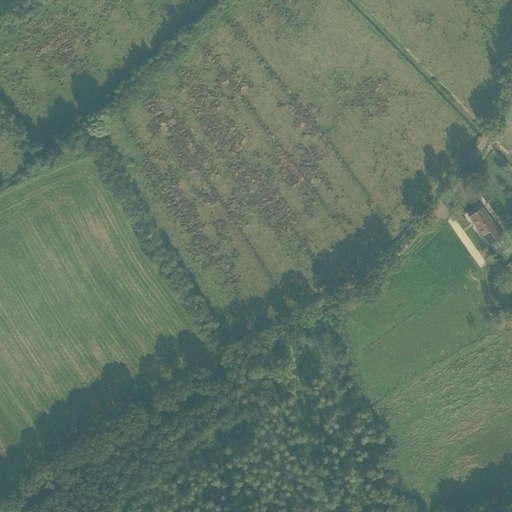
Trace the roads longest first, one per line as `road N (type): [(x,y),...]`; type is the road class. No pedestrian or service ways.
road 1 (track): [(446,205),(415,243),(4,511)]
road 2 (unclassified): [(446,205),(511,82)]
